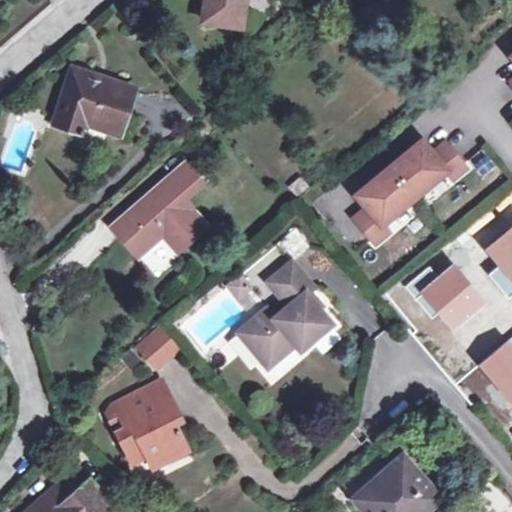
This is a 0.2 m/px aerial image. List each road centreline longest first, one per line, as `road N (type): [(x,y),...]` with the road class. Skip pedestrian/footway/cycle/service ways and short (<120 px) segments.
road 1 (residential): [(511,480),(419,375),(355,439)]
road 2 (residential): [(0,288),(22,352),(31,431),(0,469)]
